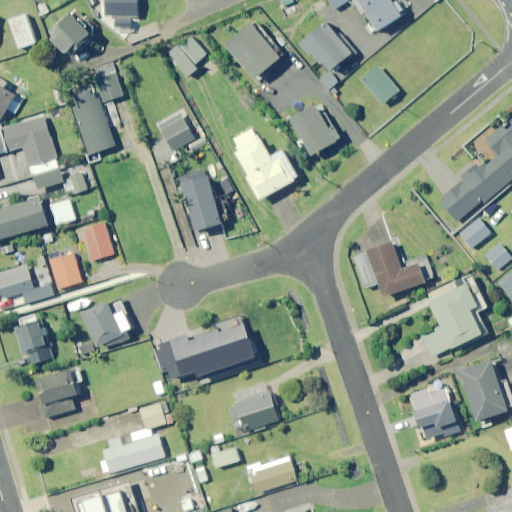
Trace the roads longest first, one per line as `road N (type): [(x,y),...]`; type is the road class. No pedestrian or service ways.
road 1 (residential): [(399,511),(307,240)]
road 2 (residential): [(511,59),(307,240)]
road 3 (residential): [(307,240),(183,284)]
